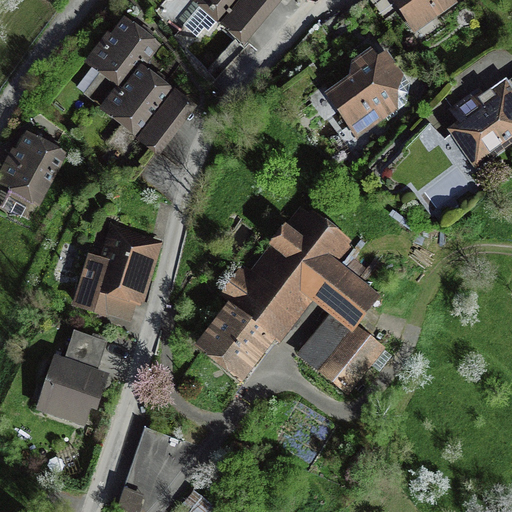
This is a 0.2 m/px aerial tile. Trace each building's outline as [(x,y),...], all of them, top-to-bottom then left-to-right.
[(241,0),(196,0),(196,1),(220,23),(241,0)] [(284,2),(281,0),(258,0),(229,36),(245,49),(284,2)] [(458,10),(450,0),(382,0),(411,41),(458,10)] [(369,2),(344,20),(358,41),(384,24),(369,2)] [(154,46),(132,26),(91,71),(114,92),(154,46)] [(420,104),(385,55),(317,103),(352,152),(420,104)] [(171,92),(141,69),(108,112),(138,135),(171,92)] [(511,93),(508,88),(446,128),(479,180),(511,158),(511,93)] [(192,108),(171,92),(138,135),(159,151),(192,108)] [(56,151),(34,139),(3,194),(26,206),(56,151)] [(356,250),(307,212),(196,356),(240,390),(305,305),(324,320),(297,356),(347,395),(381,351),(357,333),(382,300),(341,269),(356,250)] [(147,241),(105,230),(83,316),(125,326),(147,241)] [(109,376),(58,360),(40,417),(91,433),(109,376)] [(191,442),(146,431),(122,498),(146,508),(191,442)]
